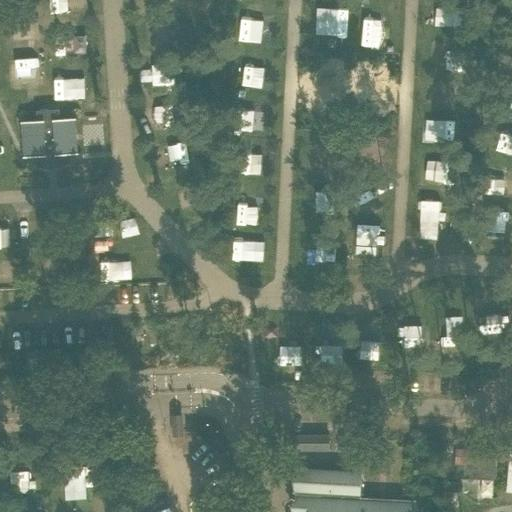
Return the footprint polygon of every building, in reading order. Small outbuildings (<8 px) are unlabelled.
[(187,84),(186,69),(156,70),(157,85),(187,84)] [(20,157),(20,158),(81,154),(81,152),(77,153),(74,119),(79,119),(79,118),(60,119),(59,109),(36,111),(37,121),(17,122),(18,123),(22,123),(24,156),(20,157)] [(311,129),(334,130),(335,111),(312,110),(311,129)] [(202,186),(176,187),(177,206),(203,205),(202,186)] [(424,229),(442,229),(442,211),(425,211),(424,229)] [(0,254),(0,282),(9,282),(8,255),(0,254)] [(460,343),(460,327),(438,327),(439,344),(460,343)] [(322,359),(345,360),(346,338),(323,337),(322,359)] [(172,408),(172,434),(182,434),(181,407),(172,408)] [(292,435),(292,450),(329,450),(329,435),(292,435)] [(458,448),(458,478),(498,478),(498,449),(458,448)] [(369,497),(361,497),(362,471),(308,468),(303,481),(306,495),(304,501),(300,499),(297,507),(298,511),(415,511),(416,500),(392,499),(392,502),(368,501),(369,497)] [(40,481),(39,469),(20,470),(21,503),(42,502),(41,481),(40,481)] [(65,470),(66,501),(90,501),(89,469),(65,470)] [(464,483),(448,482),(448,491),(463,492),(464,483)]
